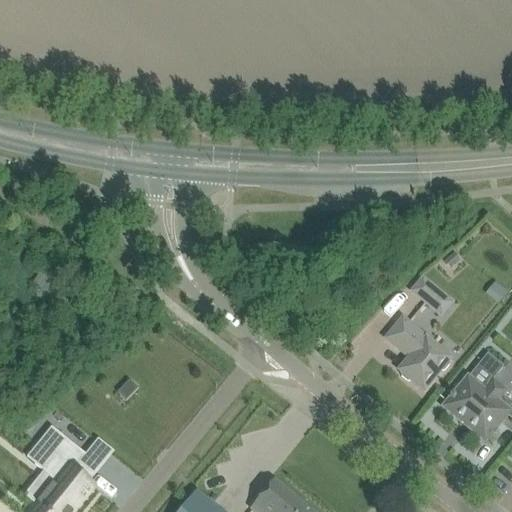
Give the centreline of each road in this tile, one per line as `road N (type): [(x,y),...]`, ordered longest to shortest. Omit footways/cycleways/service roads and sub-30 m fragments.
road 1 (tertiary): [(511,148),(308,157),(170,147)]
road 2 (tertiary): [(187,172),(308,180),(511,169)]
road 3 (unclassified): [(465,511),(266,346)]
road 4 (residential): [(126,511),(266,346)]
road 5 (tertiary): [(170,147),(0,117)]
road 6 (tertiary): [(0,140),(154,169)]
road 7 (unclassified): [(154,169),(162,244),(181,280),(205,295)]
road 8 (unclassified): [(205,295),(186,242),(187,172)]
